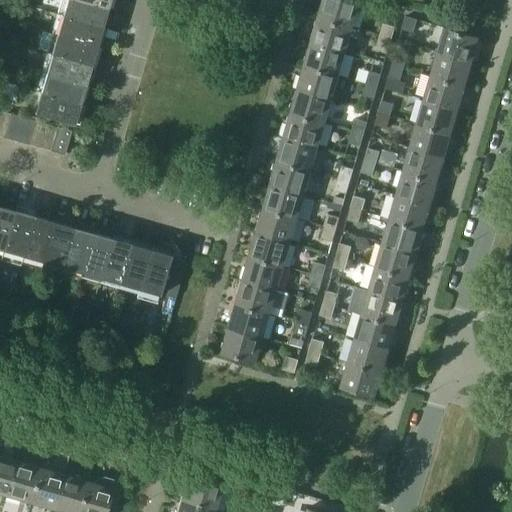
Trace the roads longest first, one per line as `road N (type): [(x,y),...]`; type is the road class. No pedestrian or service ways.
road 1 (residential): [(449,360),(511,143)]
road 2 (residential): [(98,192),(154,0)]
road 3 (residential): [(405,511),(449,360)]
road 4 (residential): [(236,228),(98,192)]
